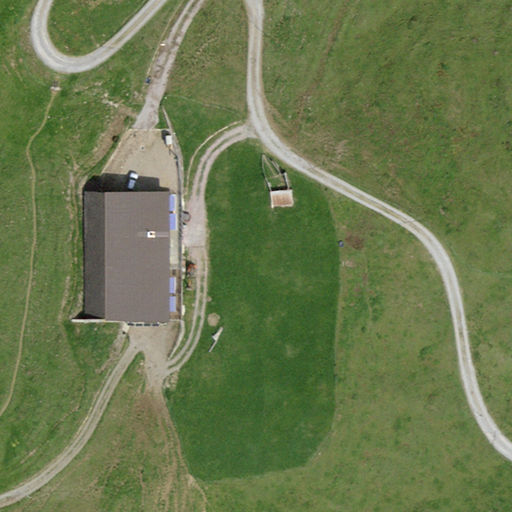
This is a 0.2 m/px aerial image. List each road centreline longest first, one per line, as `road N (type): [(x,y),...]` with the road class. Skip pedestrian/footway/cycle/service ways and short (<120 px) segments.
road 1 (track): [(511,452),(490,431),(471,390),(440,253),(395,215),(291,158),(261,127),(252,73),(255,0)]
road 2 (track): [(0,502),(71,454),(135,346),(164,367),(185,352),(200,312),(204,166),(227,138),(261,127)]
road 3 (track): [(159,0),(91,61),(61,63)]
